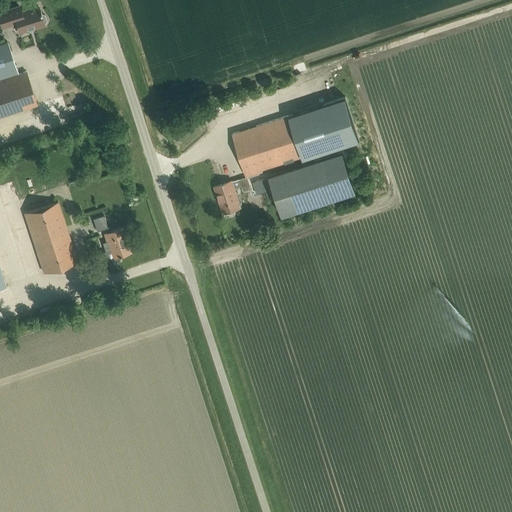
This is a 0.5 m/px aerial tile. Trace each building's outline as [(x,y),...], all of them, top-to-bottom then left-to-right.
[(0,12),(0,18),(3,28),(16,24),(19,33),(44,25),(44,23),(45,23),(46,21),(44,15),(43,14),(41,15),(40,13),(41,13),(41,11),(40,12),(38,6),(21,12),(19,6),(0,12)] [(8,42),(0,44),(0,80),(18,74),(8,42)] [(18,74),(0,80),(0,117),(37,105),(26,71),(18,74)] [(288,115),(302,158),(359,140),(345,97),(288,115)] [(247,176),(262,171),(285,164),(295,160),(302,158),(288,115),(233,134),(247,176)] [(296,166),(295,160),(285,164),(287,169),(269,175),(281,213),(355,189),(343,151),(296,166)] [(243,191),(251,189),(247,176),(239,179),(241,184),(243,191)] [(240,207),(234,187),(241,184),(239,179),(232,181),(214,186),(223,213),(240,207)] [(44,272),(77,261),(58,202),(24,213),(44,272)] [(97,232),(108,228),(104,216),(93,219),(97,232)] [(114,258),(131,252),(125,236),(128,236),(125,227),(104,234),(110,251),(112,250),(114,258)]
